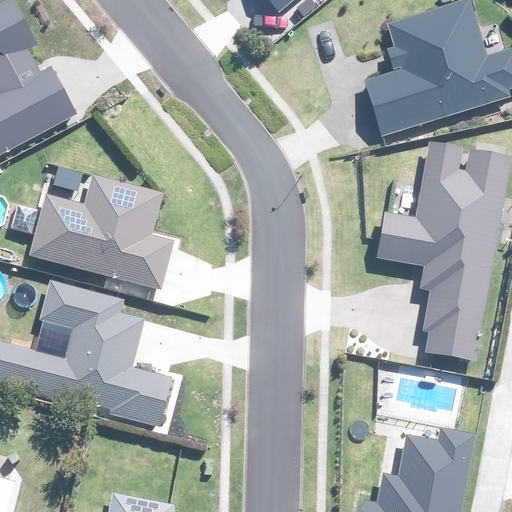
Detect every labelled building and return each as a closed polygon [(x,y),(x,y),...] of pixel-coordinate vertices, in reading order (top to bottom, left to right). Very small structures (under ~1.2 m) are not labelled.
[(264,0),(279,17),(299,0),(264,0)] [(365,88),(385,146),(507,105),(503,94),(511,91),(511,57),(493,63),(473,4),(392,32),(406,75),(365,88)] [(25,5),(0,16),(0,89),(6,103),(0,105),(0,161),(81,124),(59,76),(53,79),(40,53),(46,50),(25,5)] [(432,357),(477,366),(511,184),(511,162),(436,148),(421,223),(395,217),(386,260),(429,268),(425,289),(435,291),(427,330),(437,332),(432,357)] [(92,209),(54,200),(39,261),(167,291),(178,245),(157,240),(168,194),(99,178),(92,209)] [(125,302),(50,282),(39,324),(72,332),(65,360),(0,342),(0,383),(113,414),(111,419),(165,433),(178,381),(132,368),(144,321),(121,315),(125,302)] [(468,511),(482,440),(445,433),(443,446),(413,440),(405,482),(390,479),(384,508),(374,506),(372,511),(468,511)] [(213,460),(187,459),(187,479),(213,479),(213,460)] [(109,511),(178,511),(179,507),(111,499),(109,511)]
